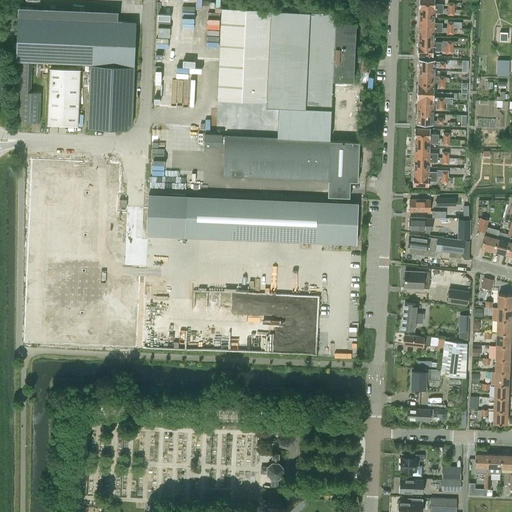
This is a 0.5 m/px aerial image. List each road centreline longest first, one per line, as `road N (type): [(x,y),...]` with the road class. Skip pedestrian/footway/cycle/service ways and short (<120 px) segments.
road 1 (unclassified): [(377,370),(392,0)]
road 2 (unclassified): [(131,346),(134,146)]
road 3 (unclassified): [(134,146),(149,0)]
road 4 (unclassified): [(134,146),(0,139)]
